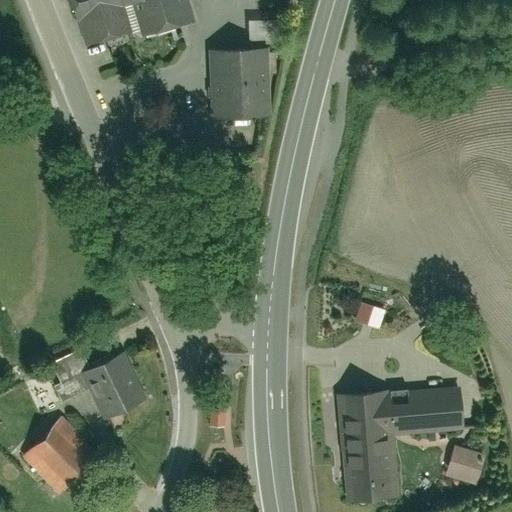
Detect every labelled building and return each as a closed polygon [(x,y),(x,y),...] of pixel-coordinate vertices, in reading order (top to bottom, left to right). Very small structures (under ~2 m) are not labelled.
[(71,0),(88,54),(195,23),(188,0),(71,0)] [(212,53),(216,136),(270,133),(266,50),(212,53)] [(172,258),(167,260),(172,269),(177,266),(172,258)] [(53,360),(62,381),(91,369),(82,348),(53,360)] [(77,431),(137,406),(116,358),(91,369),(62,381),(57,384),(77,431)] [(333,398),(338,502),(389,499),(386,439),(470,435),(468,388),(374,392),(374,396),(333,398)] [(206,407),(207,429),(228,428),(227,406),(206,407)] [(58,418),(21,456),(56,490),(93,452),(58,418)] [(458,450),(449,477),(481,487),(490,460),(458,450)]
